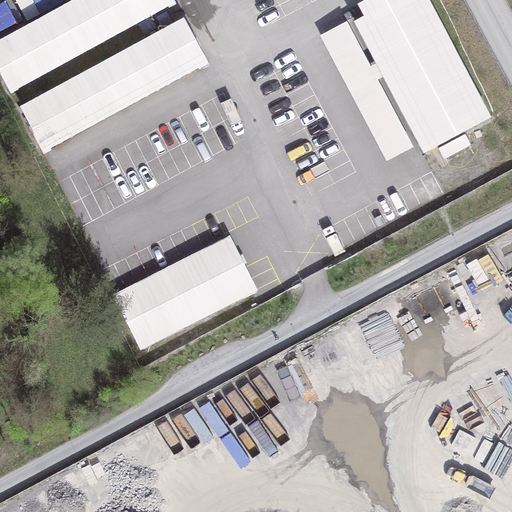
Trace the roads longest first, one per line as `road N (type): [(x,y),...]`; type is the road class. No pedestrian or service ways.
road 1 (unclassified): [(511,212),(0,488)]
road 2 (unknown): [(364,511),(337,490),(276,464),(239,464),(148,490)]
